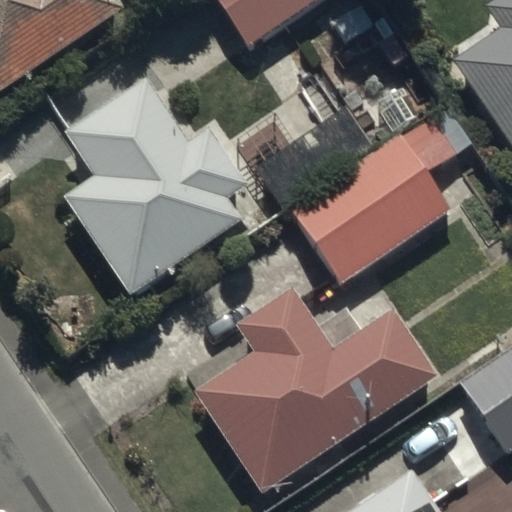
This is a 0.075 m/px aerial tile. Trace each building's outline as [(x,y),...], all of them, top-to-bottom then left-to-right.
[(0,0),(0,96),(121,16),(110,0),(0,0)] [(208,0),(250,58),(330,0),(208,0)] [(500,37),(455,66),(511,155),(511,0),(496,0),(483,9),(500,37)] [(282,216),(372,157),(321,80),(232,140),(282,216)] [(188,150),(146,88),(67,142),(95,184),(63,206),(128,302),(242,224),(230,205),(247,194),(208,137),(188,150)] [(448,114),(289,216),(337,291),(452,217),(427,179),(471,150),(448,114)] [(291,299),(237,335),(256,362),(197,402),(265,501),(438,384),(393,317),(361,338),(346,315),(316,335),(291,299)] [(511,343),(458,378),(507,455),(511,451),(511,343)] [(434,511),(412,478),(362,511),(434,511)]
